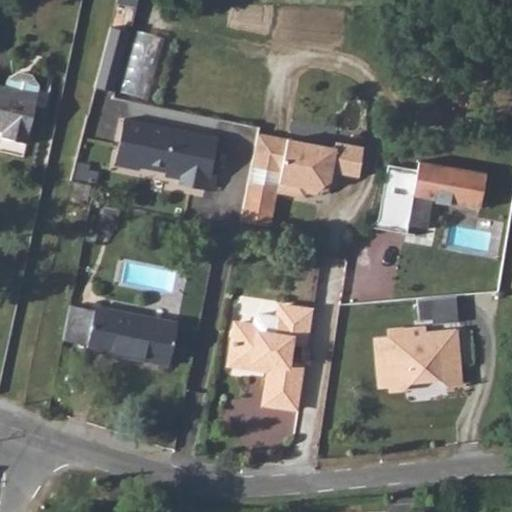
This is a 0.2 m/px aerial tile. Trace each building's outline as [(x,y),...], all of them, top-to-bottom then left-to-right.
[(116,0),(116,3),(135,8),(137,0),(116,0)] [(110,27),(94,87),(113,92),(129,32),(110,27)] [(6,87),(34,94),(36,85),(30,75),(19,72),(8,79),(6,87)] [(6,87),(0,86),(0,125),(4,126),(3,130),(2,138),(26,143),(37,95),(34,94),(6,87)] [(121,154),(128,121),(122,120),(113,163),(138,168),(140,158),(121,154)] [(178,185),(203,190),(207,173),(209,174),(216,138),(128,121),(121,154),(140,158),(138,168),(173,174),(173,176),(179,177),(178,185)] [(275,192),(279,171),(286,139),(257,133),(239,221),(268,227),(275,192)] [(335,173),(357,177),(359,167),(362,147),(334,142),(333,148),(286,139),(279,171),(275,192),(303,198),(304,193),(305,188),(315,190),(328,181),(330,172),(335,173)] [(477,207),(483,172),(415,160),(404,224),(423,228),(428,199),(477,207)] [(96,168),(76,164),(72,178),(93,183),(96,168)] [(315,190),(305,188),(304,193),(316,196),(333,184),(335,173),(330,172),(328,181),(315,190)] [(90,186),(69,180),(66,196),(87,201),(90,186)] [(450,296),(428,298),(430,320),(431,322),(452,320),(450,296)] [(430,320),(428,298),(414,299),(416,321),(430,320)] [(167,366),(176,324),(93,307),(92,312),(68,307),(62,341),(85,346),(85,349),(167,366)] [(306,350),(310,314),(277,310),(272,340),(255,338),(249,330),(231,327),(226,364),(231,370),(249,372),(257,365),(267,367),(266,374),(265,385),(280,387),(277,410),(297,413),(303,366),(285,364),(287,348),(306,350)] [(387,338),(373,340),(377,386),(388,385),(388,390),(402,389),(409,381),(435,379),(443,385),(457,384),(452,331),(433,332),(430,336),(421,337),(421,328),(387,331),(387,338)] [(257,365),(249,372),(266,374),(267,367),(257,365)] [(280,387),(265,385),(262,408),(277,410),(280,387)]
